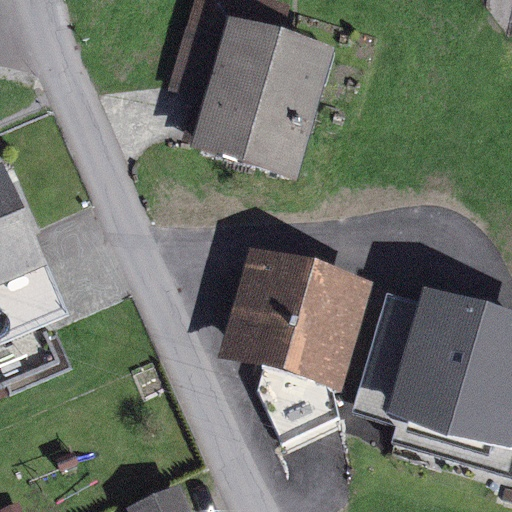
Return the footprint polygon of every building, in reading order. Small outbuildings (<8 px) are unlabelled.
[(290,189),(322,77),(270,62),(280,26),(210,6),(184,98),(220,108),(204,164),(290,189)] [(0,52),(12,49),(0,11),(0,52)] [(0,311),(38,296),(0,207),(0,311)] [(363,288),(259,259),(233,350),(337,379),(363,288)] [(511,437),(511,323),(432,301),(399,417),(509,448),(511,437)] [(165,511),(144,463),(104,480),(117,511),(165,511)]
